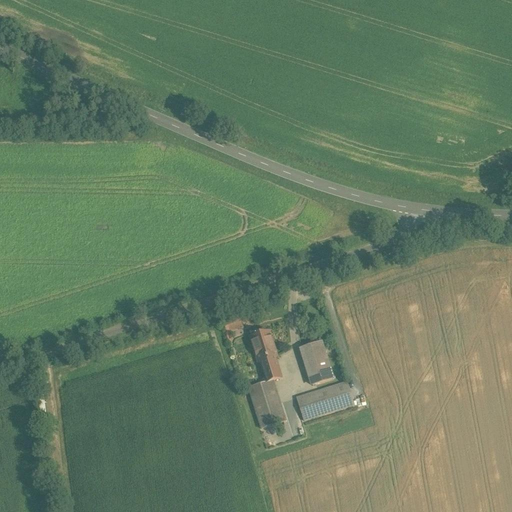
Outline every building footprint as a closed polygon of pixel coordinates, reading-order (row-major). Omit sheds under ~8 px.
[(241,319),(224,323),(227,334),(244,330),(241,319)] [(265,372),(268,383),(274,382),(281,379),(275,358),(277,357),(269,333),(251,339),(259,363),(263,362),(267,371),(265,372)] [(321,344),(301,350),(313,387),(332,381),(321,344)] [(287,422),(274,382),(268,383),(267,383),(267,384),(249,389),(263,430),(287,422)] [(347,383),(297,399),(304,422),(354,406),(347,383)]
